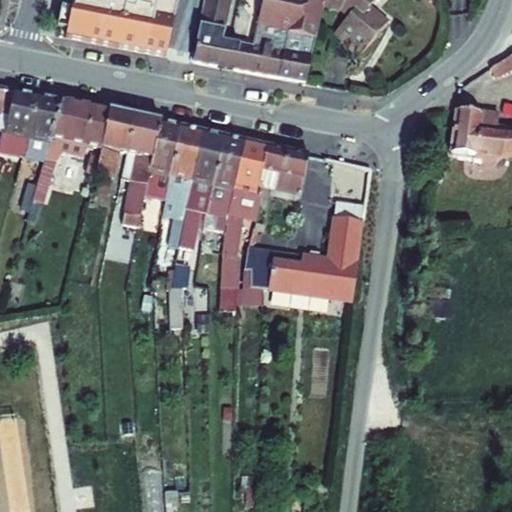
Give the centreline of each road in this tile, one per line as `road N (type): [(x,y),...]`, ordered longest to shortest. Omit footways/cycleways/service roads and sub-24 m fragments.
road 1 (unclassified): [(378,133),(393,160),(350,511)]
road 2 (residential): [(18,60),(378,133)]
road 3 (residential): [(500,0),(474,52),(378,133)]
